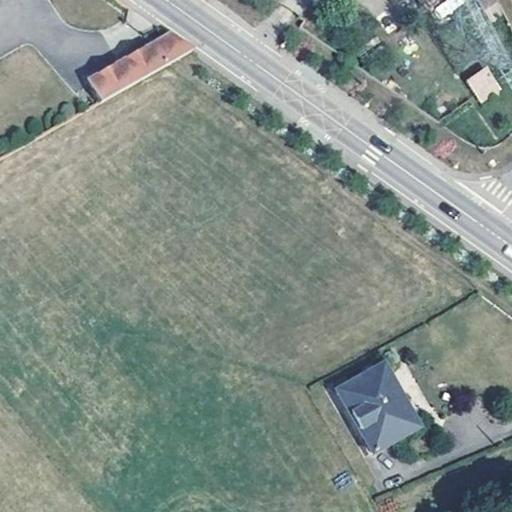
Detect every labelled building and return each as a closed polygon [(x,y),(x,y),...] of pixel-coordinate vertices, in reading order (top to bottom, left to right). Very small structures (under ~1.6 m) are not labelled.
[(417,0),(426,11),(441,0),(417,0)] [(475,0),(441,0),(426,11),(437,28),(475,0)] [(188,57),(167,42),(84,89),(96,109),(188,57)] [(500,84),(494,67),(472,77),(478,93),(500,84)] [(500,84),(478,93),(482,102),(504,93),(500,84)] [(412,432),(373,363),(327,390),(368,458),(412,432)]
